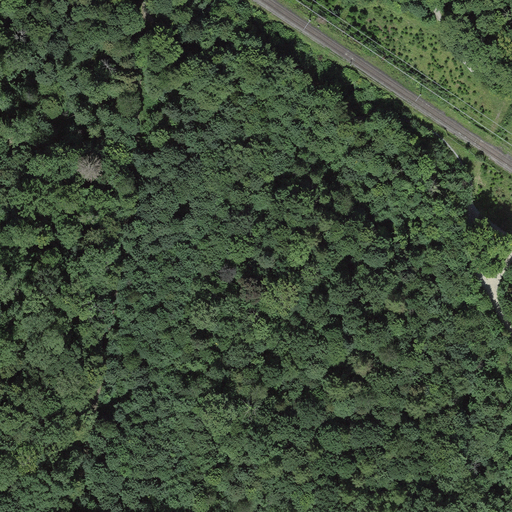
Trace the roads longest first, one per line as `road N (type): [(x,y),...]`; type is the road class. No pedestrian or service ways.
road 1 (track): [(145,8),(95,449),(73,511)]
road 2 (track): [(145,0),(162,32),(276,116),(405,120),(433,131),(468,174),(471,208),(511,239)]
road 3 (track): [(511,331),(475,264),(471,208)]
road 4 (track): [(511,91),(474,71),(435,0)]
